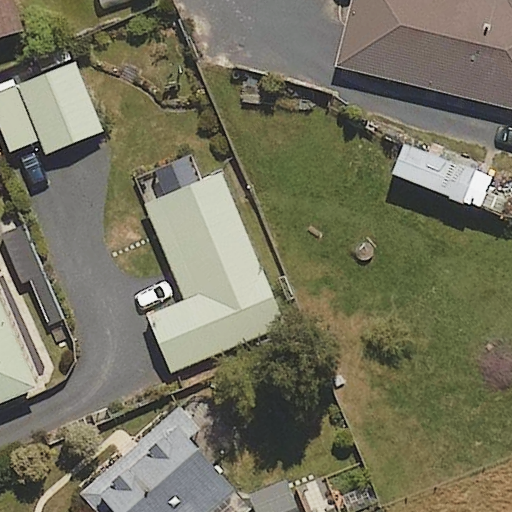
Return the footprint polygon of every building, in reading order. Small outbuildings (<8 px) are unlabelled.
[(0,0),(0,35),(18,30),(9,0),(0,0)] [(511,0),(505,0),(505,3),(493,0),(356,0),(339,69),(511,112),(511,0)] [(102,133),(75,61),(0,89),(0,129),(9,153),(40,141),(45,155),(102,133)] [(492,178),(407,144),(395,175),(479,209),(492,178)] [(220,175),(145,205),(185,303),(148,318),(171,374),(283,329),(220,175)] [(0,405),(35,390),(0,304),(0,405)] [(203,435),(181,410),(82,496),(95,511),(246,511),(189,446),(203,435)] [(296,511),(285,484),(248,500),(253,511),(296,511)]
